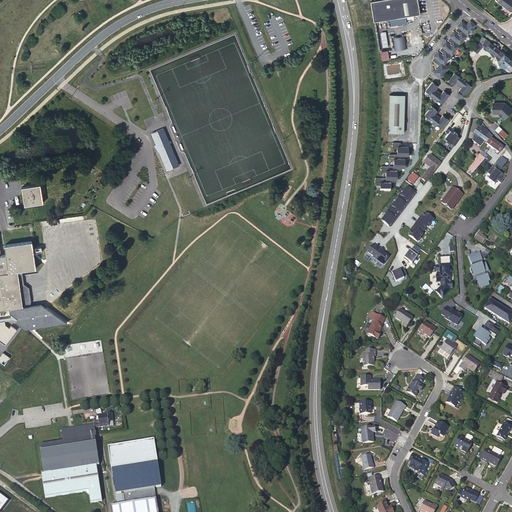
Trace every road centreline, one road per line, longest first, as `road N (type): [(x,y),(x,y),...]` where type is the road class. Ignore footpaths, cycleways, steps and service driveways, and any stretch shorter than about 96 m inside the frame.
road 1 (secondary): [(338,0),(355,118),(316,404),(333,511)]
road 2 (residential): [(407,511),(392,472),(438,385),(437,374),(401,359)]
road 3 (residential): [(382,242),(464,136),(469,109)]
road 4 (residential): [(473,311),(463,305),(459,238),(511,177)]
road 5 (residential): [(466,5),(419,69),(469,109)]
